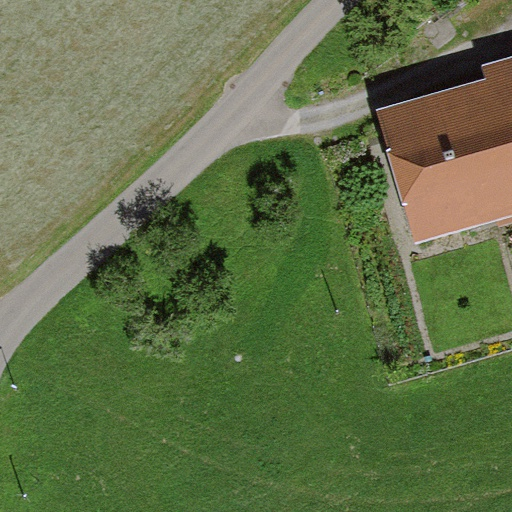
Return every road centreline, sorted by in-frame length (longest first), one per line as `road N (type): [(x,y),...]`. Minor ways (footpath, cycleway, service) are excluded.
road 1 (residential): [(0,322),(338,0)]
road 2 (track): [(215,115),(367,108),(467,46),(496,0)]
